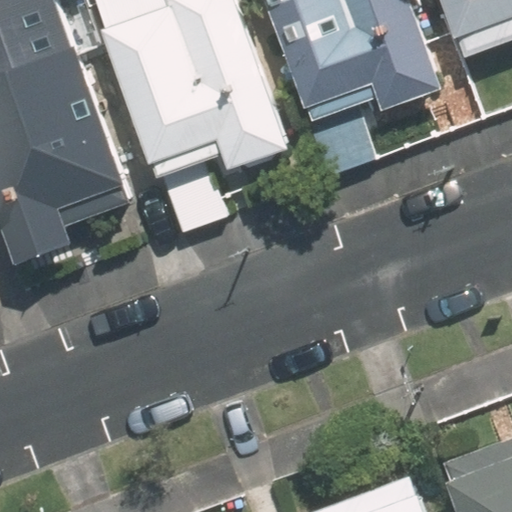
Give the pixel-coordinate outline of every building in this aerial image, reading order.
[(77,0),(0,0),(0,181),(30,263),(100,238),(91,213),(147,192),(77,0)] [(111,0),(186,235),(238,219),(225,178),(308,151),(260,0),(111,0)] [(421,0),(281,0),(323,111),(382,89),(389,107),(453,83),(421,0)] [(511,46),(511,0),(453,0),(476,60),(511,46)] [(511,511),(511,444),(458,464),(475,511),(511,511)] [(308,511),(441,511),(425,468),(308,511)]
